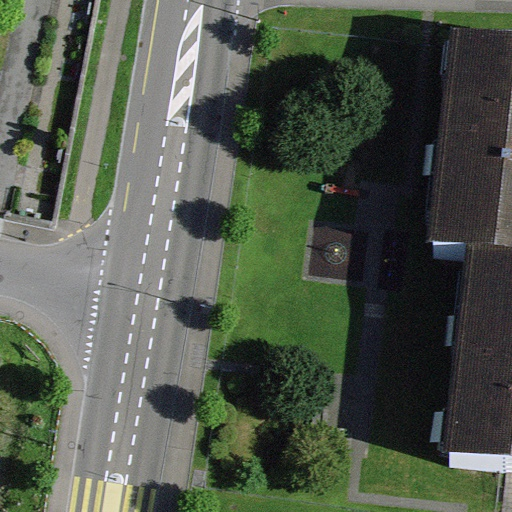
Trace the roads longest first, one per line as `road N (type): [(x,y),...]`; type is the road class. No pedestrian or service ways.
road 1 (secondary): [(195,0),(148,299)]
road 2 (secondary): [(148,299),(111,511)]
road 3 (residential): [(148,299),(0,270)]
